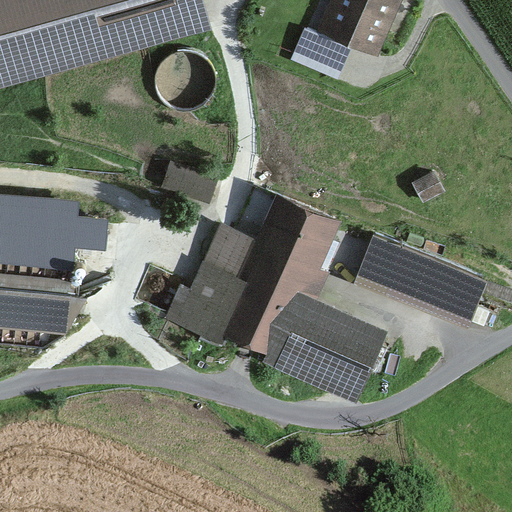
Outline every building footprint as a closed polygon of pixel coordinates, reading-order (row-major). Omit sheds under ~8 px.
[(0,0),(0,88),(213,28),(205,0),(0,0)] [(402,0),(330,0),(317,32),(305,26),(291,59),(339,80),(353,47),(378,57),(402,0)] [(219,174),(170,157),(161,184),(210,200),(219,174)] [(436,174),(415,185),(424,201),(444,190),(436,174)] [(342,212),(276,184),(255,233),(220,218),(191,285),(181,281),(166,316),(223,341),(226,333),(266,350),(263,358),(355,398),(388,322),(317,292),(340,239),(332,235),(342,212)] [(79,201),(0,193),(0,263),(73,270),(75,248),(106,251),(109,219),(78,216),(79,201)] [(488,275),(374,229),(354,277),(468,323),(488,275)] [(71,281),(0,273),(0,329),(66,336),(88,296),(70,295),(71,281)]
